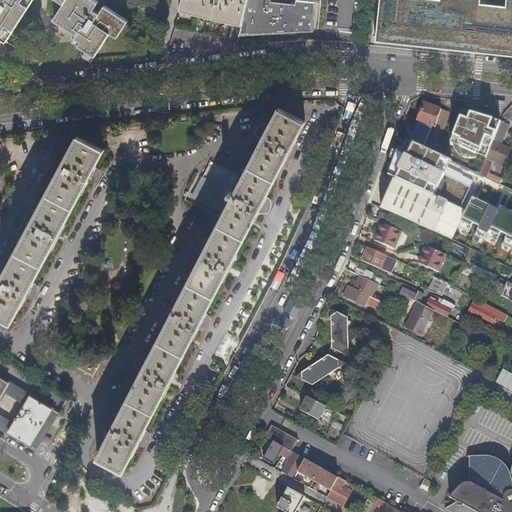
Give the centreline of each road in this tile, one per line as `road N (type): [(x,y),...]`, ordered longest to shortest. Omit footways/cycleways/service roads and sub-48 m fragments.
road 1 (residential): [(364,86),(293,259),(193,461),(209,498)]
road 2 (residential): [(234,454),(321,297),(400,86)]
road 3 (residential): [(371,56),(263,58),(0,90)]
road 4 (residential): [(0,120),(281,86),(364,86)]
